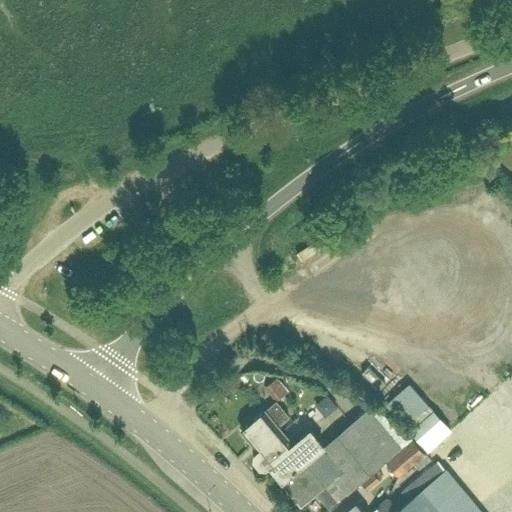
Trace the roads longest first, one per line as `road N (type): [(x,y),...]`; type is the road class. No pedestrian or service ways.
road 1 (unclassified): [(0,295),(92,213),(167,166),(511,29)]
road 2 (trunk): [(511,66),(397,119),(306,179),(244,229),(89,387)]
road 3 (secondary): [(243,511),(89,387)]
